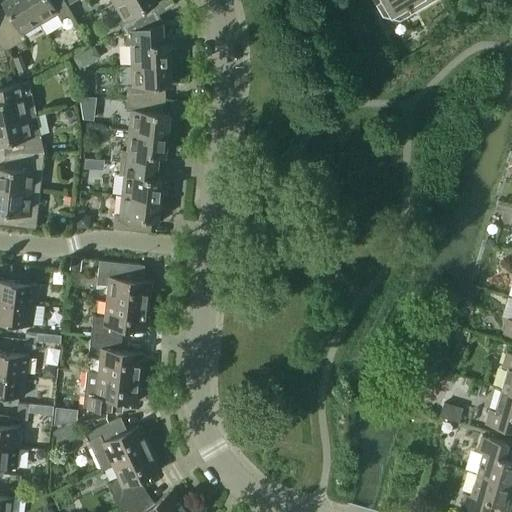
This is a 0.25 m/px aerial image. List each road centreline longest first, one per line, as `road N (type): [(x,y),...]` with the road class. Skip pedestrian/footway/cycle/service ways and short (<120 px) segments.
road 1 (residential): [(207,247),(193,376),(208,445),(256,500),(295,511)]
road 2 (residential): [(216,0),(227,61),(207,247)]
road 3 (residential): [(207,247),(0,239)]
